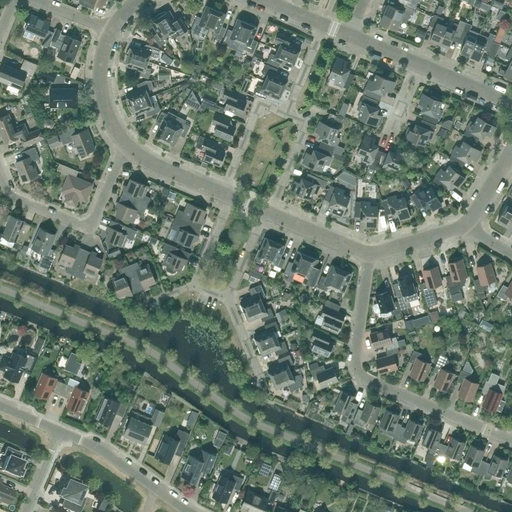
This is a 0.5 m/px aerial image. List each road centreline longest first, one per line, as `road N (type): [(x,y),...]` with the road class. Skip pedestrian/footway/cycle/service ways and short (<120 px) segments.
road 1 (residential): [(511,443),(357,374),(367,255)]
road 2 (residential): [(125,146),(91,226),(11,195),(0,168)]
road 3 (residential): [(194,511),(59,434)]
road 4 (residential): [(286,115),(259,103),(222,193)]
road 5 (residential): [(125,146),(104,103),(101,69),(112,30)]
road 6 (residential): [(268,213),(307,122),(286,115)]
